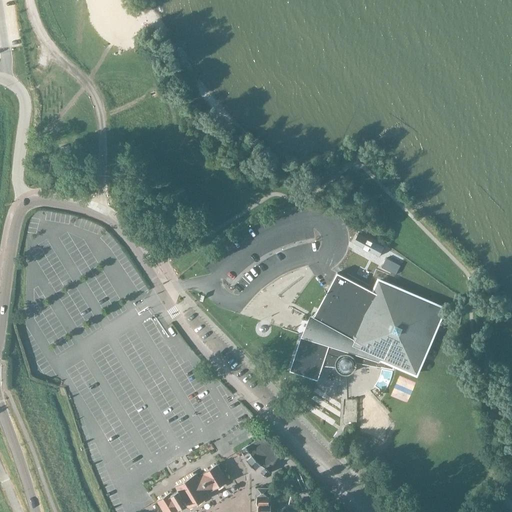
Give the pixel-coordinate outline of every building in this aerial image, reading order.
[(356,236),(351,245),(377,259),(382,250),(356,236)] [(302,241),(305,251),(313,249),(311,239),(302,241)] [(400,265),(386,258),(381,267),(396,275),(400,265)] [(301,335),(290,369),(318,379),(322,365),(336,366),(336,368),(337,370),(339,371),(340,373),(342,373),(344,374),(346,374),(348,374),(350,373),(351,372),(353,371),(354,369),(355,368),(356,366),(356,364),(356,362),(393,369),(394,365),(415,374),(416,374),(444,308),(410,293),(379,280),(373,292),(337,273),(328,290),(323,300),(318,309),(314,316),(313,319),(316,321),(314,327),(309,325),(307,330),(312,332),(309,337),(301,335)] [(381,391),(387,373),(378,370),(372,389),(381,391)] [(140,379),(141,385),(150,383),(149,377),(140,379)] [(153,389),(147,394),(152,399),(157,395),(153,389)] [(350,434),(351,433),(352,432),(352,431),(352,430),(352,429),(352,428),(352,427),(351,426),(350,425),(349,425),(348,425),(347,425),(346,425),(345,426),(344,426),(344,427),(343,428),(343,429),(343,430),(343,431),(344,432),(344,433),(345,433),(345,434),(343,443),(361,447),(363,437),(349,434),(350,434)] [(105,438),(124,474),(142,465),(135,452),(129,456),(120,439),(117,441),(113,433),(105,438)] [(263,436),(242,449),(244,453),(249,451),(251,456),(247,460),(255,469),(260,464),(265,467),(262,472),(266,475),(280,454),(263,436)] [(145,446),(151,457),(157,454),(152,443),(145,446)] [(212,488),(213,489),(227,481),(217,464),(203,472),(204,474),(198,477),(196,473),(175,485),(178,490),(171,493),(170,492),(157,500),(163,511),(175,511),(181,509),(180,507),(185,504),(188,508),(209,495),(207,491),(212,488)] [(270,511),(270,505),(268,505),(269,497),(267,497),(267,488),(257,488),(257,497),(257,505),(258,505),(258,511),(270,511)]
